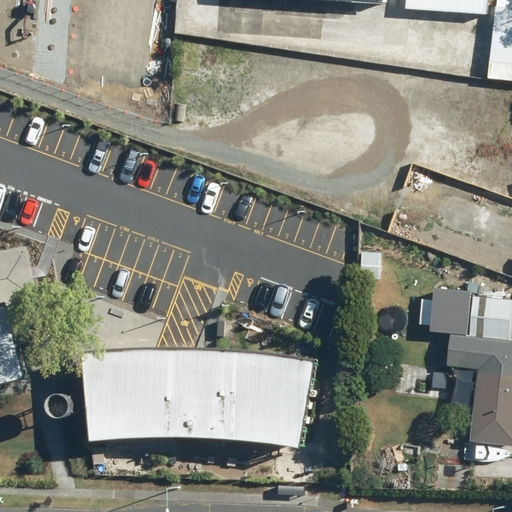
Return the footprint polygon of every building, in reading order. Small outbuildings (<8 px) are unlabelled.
[(404,0),(404,7),(485,15),(486,0),(404,0)] [(511,0),(494,0),(487,74),(511,76),(511,0)] [(0,10),(0,56),(72,60),(75,15),(0,10)] [(105,59),(77,58),(75,94),(104,95),(105,59)] [(290,199),(281,226),(318,240),(328,213),(290,199)] [(485,370),(478,444),(511,447),(511,301),(505,301),(506,290),(480,287),(475,337),(457,336),(454,367),(485,370)] [(0,380),(35,371),(16,299),(0,302),(0,380)] [(93,349),(98,435),(179,430),(314,445),(325,354),(248,346),(179,344),(93,349)]
